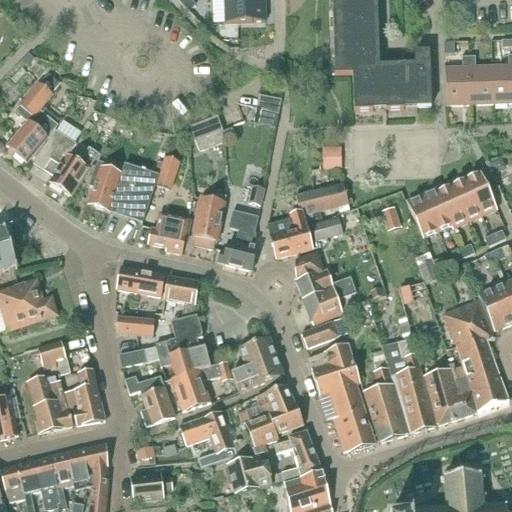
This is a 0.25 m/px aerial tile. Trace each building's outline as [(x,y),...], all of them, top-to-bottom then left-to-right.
[(188,0),(183,0),(180,4),(188,13),(195,7),(188,0)] [(212,0),(213,26),(225,25),(266,24),(264,0),(212,0)] [(404,105),(417,104),(417,110),(431,110),(429,54),(415,54),(416,76),(403,77),(403,71),(384,72),(384,78),(372,78),(372,73),(370,73),(369,61),(374,61),(373,42),(369,42),(369,30),(373,30),(372,11),(368,11),(367,0),(331,0),(332,1),(339,1),(339,13),(332,13),(333,32),(340,32),(340,44),(333,44),(334,63),(335,63),(335,74),(335,77),(353,76),(354,114),(373,113),(373,106),(385,105),(385,112),(404,112),(404,105)] [(502,51),(511,50),(511,42),(502,42),(502,51)] [(454,44),(445,45),(445,56),(454,56),(454,44)] [(29,56),(18,66),(21,70),(25,66),(28,68),(34,61),(29,56)] [(494,107),(511,106),(511,57),(508,57),(509,69),(492,69),(494,107)] [(471,107),(469,59),(462,59),(463,70),(445,71),(447,108),(471,107)] [(494,107),(492,69),(476,70),(475,59),(469,59),(471,107),(494,107)] [(48,75),(39,86),(51,96),(60,85),(48,75)] [(32,165),(36,159),(33,156),(57,127),(39,113),(52,97),(51,96),(39,86),(38,86),(20,108),(33,119),(8,149),(26,165),(28,162),(32,165)] [(260,98),(257,111),(278,115),(281,103),(260,98)] [(216,119),(189,130),(189,131),(194,143),(198,154),(222,145),(221,132),(216,119)] [(37,159),(36,159),(32,165),(54,179),(50,185),(71,198),(99,155),(89,149),(78,165),(68,158),(76,146),(55,132),(37,159)] [(172,142),(165,161),(178,165),(185,146),(172,142)] [(336,151),(321,151),(322,170),(337,170),(336,151)] [(511,158),(493,167),(499,181),(511,175),(511,158)] [(165,161),(156,187),(169,192),(178,165),(165,161)] [(95,168),(88,188),(94,190),(88,207),(109,214),(108,214),(142,226),(158,178),(124,166),(122,171),(99,163),(95,168)] [(480,176),(466,183),(482,219),(497,213),(480,176)] [(451,189),(467,226),(482,219),(466,183),(451,189)] [(342,186),(295,197),(298,213),(304,212),(306,218),(348,208),(342,186)] [(251,189),(247,205),(260,208),(264,192),(251,189)] [(452,232),(467,226),(451,189),(438,195),(451,229),(452,232)] [(451,229),(438,195),(436,192),(435,192),(421,199),(437,235),(451,229)] [(195,240),(193,248),(212,252),(214,243),(219,244),(228,199),(215,196),(214,203),(202,200),(194,239),(195,240)] [(437,235),(421,199),(406,205),(423,242),(437,235)] [(394,211),(382,215),(388,234),(400,230),(394,211)] [(221,253),(218,265),(224,266),(223,267),(251,274),(256,252),(256,236),(254,235),(258,220),(232,213),(228,231),(239,234),(236,245),(229,244),(227,254),(221,253)] [(271,238),(270,238),(276,261),(312,251),(302,213),(290,216),(292,221),(269,227),(269,230),(271,238)] [(152,230),(149,247),(167,251),(166,254),(182,257),(189,222),(158,215),(155,231),(152,230)] [(337,220),(311,227),(315,244),(342,237),(337,220)] [(0,274),(16,269),(4,232),(0,233),(0,274)] [(502,233),(493,237),(496,245),(505,241),(502,233)] [(496,245),(493,237),(484,241),(488,249),(496,245)] [(470,247),(462,251),(465,259),(474,255),(470,247)] [(465,259),(462,251),(453,255),(456,263),(465,259)] [(492,255),(496,264),(506,260),(502,251),(492,255)] [(441,282),(437,273),(433,264),(430,255),(415,261),(426,288),(441,282)] [(496,264),(492,255),(484,258),(488,268),(496,264)] [(323,274),(320,266),(316,256),(295,264),(296,279),(294,280),(312,328),(342,316),(340,311),(341,310),(338,302),(356,295),(350,280),(332,287),(326,273),(323,274)] [(433,264),(437,273),(445,270),(441,261),(433,264)] [(120,270),(117,292),(161,300),(165,278),(120,270)] [(169,280),(165,302),(184,306),(181,321),(190,319),(190,318),(198,317),(198,308),(194,307),(198,285),(169,280)] [(0,308),(8,333),(56,318),(50,301),(42,304),(36,284),(0,294),(0,308)] [(494,335),(511,327),(511,313),(510,309),(511,307),(511,299),(506,286),(478,298),(494,335)] [(408,291),(400,293),(404,307),(412,305),(408,291)] [(383,292),(371,296),(374,303),(385,299),(383,292)] [(456,350),(460,364),(489,354),(486,345),(494,342),(478,303),(443,318),(456,350)] [(175,341),(155,347),(155,349),(159,362),(161,370),(172,367),(176,381),(195,377),(194,373),(199,372),(209,369),(210,369),(204,349),(200,351),(197,342),(202,340),(201,337),(202,337),(201,331),(198,322),(197,322),(196,318),(170,325),(175,341)] [(391,379),(389,379),(407,437),(435,430),(417,363),(420,363),(418,357),(416,357),(406,318),(397,320),(403,344),(382,350),(386,365),(387,365),(391,379)] [(117,319),(116,337),(153,338),(153,320),(117,319)] [(341,322),(301,337),(306,352),(346,336),(341,322)] [(245,370),(231,376),(239,396),(283,379),(268,341),(238,352),(245,370)] [(56,364),(66,361),(61,343),(37,350),(44,374),(57,370),(56,364)] [(346,349),(307,362),(320,399),(329,396),(337,421),(333,422),(344,457),(374,447),(354,388),(359,387),(346,349)] [(143,352),(119,358),(122,370),(146,365),(143,352)] [(507,405),(489,354),(460,364),(464,378),(466,383),(478,416),(507,405)] [(67,361),(66,361),(56,364),(57,370),(58,371),(69,368),(67,361)] [(195,377),(176,381),(172,382),(181,415),(210,406),(203,384),(217,381),(219,386),(232,383),(226,364),(210,369),(209,369),(199,372),(194,373),(195,377)] [(380,446),(407,437),(389,379),(385,365),(381,367),(380,365),(373,367),(375,375),(373,376),(378,391),(364,396),(377,439),(376,439),(377,442),(378,442),(380,446)] [(58,371),(60,379),(71,376),(69,368),(58,371)] [(80,392),(73,393),(77,409),(100,404),(92,372),(77,376),(80,392)] [(449,372),(424,380),(437,429),(477,417),(465,383),(464,380),(461,380),(452,383),(449,372)] [(135,380),(125,383),(130,398),(139,394),(145,412),(140,414),(145,430),(179,418),(174,404),(169,405),(160,379),(137,386),(135,380)] [(69,414),(68,415),(63,396),(61,383),(45,388),(43,380),(27,385),(37,424),(33,425),(37,436),(73,429),(69,414)] [(303,428),(287,387),(256,399),(263,418),(268,416),(276,437),(277,438),(303,428)] [(68,415),(69,414),(73,414),(76,429),(104,424),(100,404),(77,409),(73,393),(63,396),(68,415)] [(0,443),(17,440),(9,400),(0,401),(0,443)] [(246,413),(237,417),(241,427),(245,425),(250,423),(246,413)] [(216,457),(197,463),(200,472),(219,465),(237,459),(220,415),(202,421),(209,440),(216,457)] [(250,423),(245,425),(249,438),(232,445),(236,454),(262,447),(278,442),(277,438),(276,437),(268,416),(263,418),(250,423)] [(209,440),(202,421),(179,430),(186,449),(209,440)] [(289,444),(274,448),(277,458),(293,453),(298,471),(282,476),(284,485),(302,480),(301,479),(320,473),(305,434),(287,439),(289,444)] [(174,447),(163,451),(165,459),(177,456),(175,450),(174,447)] [(262,447),(236,454),(238,460),(254,456),(254,457),(264,455),(262,447)] [(90,503),(106,504),(108,481),(105,448),(89,451),(93,469),(88,470),(92,489),(91,491),(90,503)] [(152,450),(137,453),(140,463),(154,460),(152,450)] [(73,486),(73,489),(75,495),(85,492),(91,491),(92,489),(88,470),(93,469),(89,451),(66,457),(73,486)] [(62,492),(73,489),(73,486),(66,457),(49,460),(57,490),(58,497),(60,506),(58,507),(59,511),(66,509),(62,492)] [(32,464),(40,494),(43,511),(58,511),(59,511),(58,507),(60,506),(58,497),(49,460),(32,464)] [(259,492),(272,488),(270,481),(271,480),(267,465),(262,466),(261,460),(228,468),(235,497),(258,491),(259,492)] [(33,511),(30,496),(40,494),(32,464),(16,468),(24,502),(26,511),(33,511)] [(24,502),(16,468),(0,471),(0,476),(9,505),(24,502)] [(314,511),(330,508),(322,474),(282,486),(289,511),(314,511)] [(506,511),(506,508),(483,509),(482,498),(485,498),(485,495),(481,495),(480,483),(484,482),(484,480),(481,480),(480,477),(472,477),(472,474),(470,474),(470,477),(454,478),(454,475),(451,475),(451,479),(443,479),(443,482),(440,482),(440,485),(443,485),(445,511),(436,511),(506,511)] [(201,476),(191,477),(192,491),(202,490),(201,476)] [(160,478),(131,481),(133,505),(163,502),(162,494),(172,493),(171,483),(161,484),(160,478)] [(105,511),(106,504),(90,503),(88,511),(105,511)]
